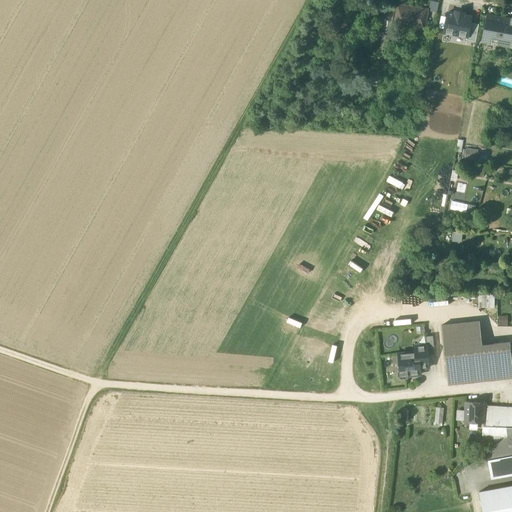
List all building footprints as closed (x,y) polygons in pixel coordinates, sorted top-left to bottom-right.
[(439,0),(438,0),(431,0),(429,11),(437,12),(439,0)] [(428,10),(398,4),(394,25),(424,30),(428,10)] [(386,7),(382,34),(390,35),(395,9),(386,7)] [(468,37),(470,23),(471,17),(464,16),(464,13),(456,11),(455,14),(448,13),(444,33),(468,37)] [(501,21),(496,20),(496,17),(487,16),(482,41),(506,46),(511,20),(502,18),(501,21)] [(476,42),(479,24),(470,23),(468,37),(467,40),(476,42)] [(471,147),(467,146),(466,148),(465,148),(464,155),(465,155),(465,157),(473,159),(474,151),(471,150),(471,147)] [(494,307),(494,296),(479,296),(479,307),(494,307)] [(511,360),(510,342),(482,345),(480,322),(442,326),(447,379),(511,372),(511,360)] [(417,326),(418,333),(426,332),(424,325),(417,326)] [(433,336),(426,337),(426,345),(427,345),(428,354),(435,354),(433,336)] [(416,352),(399,353),(400,369),(397,372),(398,377),(401,379),(406,379),(409,375),(421,374),(420,368),(429,367),(428,354),(427,345),(426,345),(415,346),(416,352)] [(485,403),(467,402),(466,411),(465,411),(465,419),(466,420),(466,421),(484,422),(485,403)] [(498,406),(485,405),(484,426),(497,427),(498,406)] [(511,407),(498,406),(497,427),(506,427),(511,427),(511,407)] [(444,408),(435,407),(434,422),(442,423),(444,408)] [(511,427),(506,427),(507,436),(482,454),(487,461),(488,461),(491,479),(511,475),(511,427)] [(116,488),(100,489),(100,480),(95,480),(96,497),(99,497),(99,502),(116,502),(116,488)] [(511,511),(511,485),(479,492),(482,511),(511,511)]
